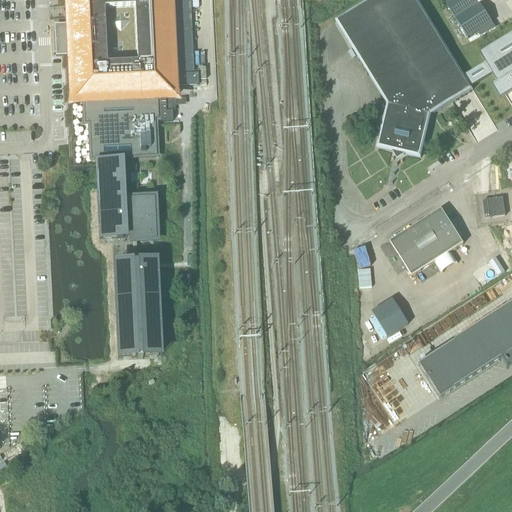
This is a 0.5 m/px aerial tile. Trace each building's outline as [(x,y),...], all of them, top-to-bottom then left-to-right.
[(65,0),(70,106),(82,106),(83,126),(161,123),(160,102),(174,102),(169,0),(65,0)] [(387,106),(388,107),(431,117),(473,91),(470,87),(464,76),(416,0),(372,0),(336,23),(387,106)] [(487,0),(454,0),(446,6),(468,40),(492,24),(480,5),(487,0)] [(511,36),(481,55),(486,63),(464,76),(470,87),(475,84),(492,74),(498,83),(498,84),(493,87),(501,101),(506,97),(511,93),(511,36)] [(421,159),(431,117),(388,107),(378,149),(421,159)] [(119,162),(99,163),(103,239),(123,239),(123,232),(131,232),(133,263),(117,264),(121,359),(137,358),(137,360),(143,360),(143,358),(158,357),(154,262),(138,263),(137,242),(157,241),(156,231),(160,231),(159,211),(130,212),(131,228),(123,229),(119,162)] [(501,198),(481,201),(484,219),(504,216),(501,198)] [(442,211),(390,244),(413,278),(464,245),(442,211)] [(511,306),(418,367),(440,400),(503,359),(509,368),(511,366),(511,306)]
